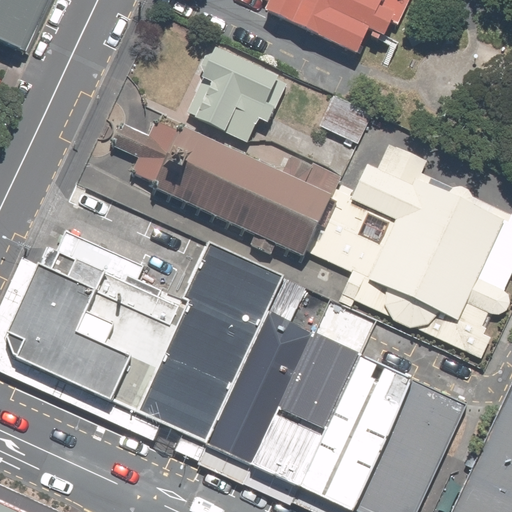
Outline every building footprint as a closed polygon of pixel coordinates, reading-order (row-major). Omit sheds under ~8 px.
[(0,0),(0,42),(19,1),(16,0),(0,0)] [(270,0),(266,9),(358,54),(370,29),(386,36),(392,23),(398,26),(409,0),(270,0)] [(270,123),(288,83),(279,79),(280,76),(217,47),(212,58),(206,55),(202,66),(206,68),(202,77),(204,78),(187,113),(197,117),(196,118),(224,131),(224,132),(249,143),(260,118),(270,123)] [(313,124),(352,141),(363,116),(324,99),(313,124)] [(284,172),(182,125),(179,130),(157,120),(150,136),(123,123),(112,146),(139,159),(133,171),(155,182),(153,186),(305,256),(307,251),(340,182),(343,176),(313,162),(312,165),(292,156),(284,172)] [(340,182),(307,251),(353,272),(339,301),(352,307),(355,300),(392,318),(393,320),(411,329),(415,328),(481,359),(492,338),(484,334),(487,328),(483,326),(489,313),(492,314),(499,314),(507,311),(510,304),(509,294),(505,290),(511,275),(511,214),(511,215),(503,211),(500,216),(492,212),(491,205),(473,196),(469,190),(462,186),(453,188),(421,173),(428,160),(390,144),(378,169),(368,163),(356,190),(340,182)] [(189,301),(183,298),(138,279),(145,266),(67,230),(57,250),(50,247),(42,263),(40,263),(8,334),(16,357),(138,412),(189,301)] [(138,412),(208,442),(284,279),(285,275),(210,241),(209,243),(183,298),(189,301),(138,412)] [(208,442),(255,464),(309,346),(315,333),(292,322),(307,289),(284,279),(208,442)] [(255,464),(299,484),(322,436),(320,435),(328,417),(324,415),(348,364),(309,346),(255,464)] [(299,484),(354,511),(413,380),(414,378),(361,354),(322,436),(299,484)] [(356,511),(418,511),(468,405),(413,380),(354,511),(356,511)] [(511,511),(511,388),(509,387),(452,511),(511,511)] [(27,511),(0,499),(0,511),(27,511)]
